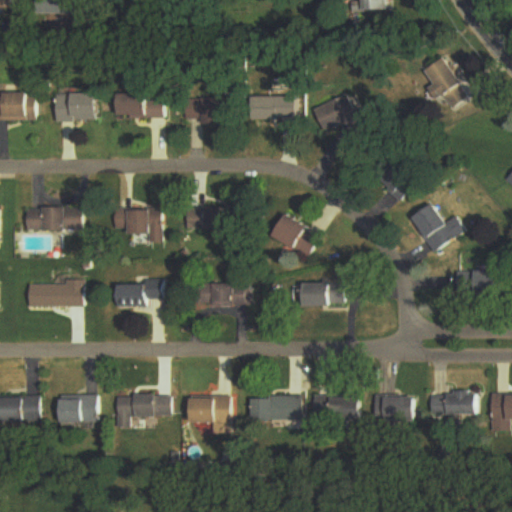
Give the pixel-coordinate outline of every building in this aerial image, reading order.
[(0,0),(0,10),(23,10),(23,0),(0,0)] [(43,0),(44,16),(87,16),(86,0),(43,0)] [(372,0),(372,14),(398,14),(397,0),(372,0)] [(436,72),(445,87),(440,90),(448,102),(452,99),(459,111),(477,101),(470,89),(474,87),(457,59),(436,72)] [(61,124),(108,124),(108,93),(61,93),(61,124)] [(0,121),(42,122),(42,94),(0,94),(0,121)] [(127,95),(127,119),(171,120),(172,96),(127,95)] [(190,99),(190,122),(246,123),(246,100),(190,99)] [(290,100),(264,100),(264,121),(290,121),(290,100)] [(374,139),(367,103),(326,111),(330,130),(350,126),(353,143),(374,139)] [(386,184),(405,204),(424,185),(404,166),(386,184)] [(440,254),(472,233),(462,218),(453,223),(441,205),(418,219),(440,254)] [(191,231),(252,232),(253,209),(191,209),(191,231)] [(33,232),(90,232),(90,210),(33,210),(33,232)] [(169,210),(119,210),(119,231),(135,231),(135,236),(152,236),(152,244),(168,244),(169,210)] [(311,262),(327,245),(297,216),(281,232),(311,262)] [(461,273),(461,295),(511,295),(511,273),(461,273)] [(153,308),(153,301),(169,301),(169,281),(148,281),(148,285),(118,285),(118,308),(153,308)] [(36,284),(36,309),(91,309),(91,284),(36,284)] [(200,307),(256,308),(257,285),(200,285),(200,307)] [(307,285),(307,309),(354,309),(354,285),(307,285)] [(484,418),(484,394),(449,394),(449,418),(484,418)] [(511,396),(496,396),(496,433),(511,433),(511,396)] [(65,425),(104,425),(104,397),(65,397),(65,425)] [(136,419),(177,419),(177,397),(121,397),(122,430),(136,430),(136,419)] [(380,397),(380,427),(426,427),(426,397),(380,397)] [(47,398),(0,398),(0,423),(47,423),(47,398)] [(198,398),(198,426),(237,426),(237,398),(198,398)] [(256,422),(307,422),(307,398),(256,398),(256,422)] [(369,423),(369,398),(320,398),(320,423),(369,423)]
